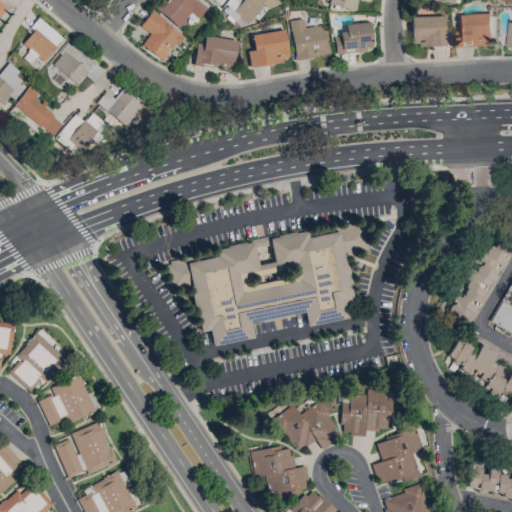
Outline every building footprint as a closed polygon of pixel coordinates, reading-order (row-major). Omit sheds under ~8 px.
[(13,7),(3,0),(0,0),(0,19),(2,21),(13,7)] [(177,27),(190,13),(196,18),(205,8),(196,0),(159,0),(154,7),(177,27)] [(277,0),(233,0),(224,12),(235,21),(237,18),(246,24),(262,5),(269,11),(277,0)] [(325,0),(325,3),(354,10),(356,0),(362,0),(369,2),(369,0),(325,0)] [(148,33),(140,46),(164,61),(182,33),(149,12),(139,27),(148,33)] [(455,15),(456,47),(491,46),(491,14),(455,15)] [(443,16),(410,16),(410,46),(444,45),(443,16)] [(20,42),(29,50),(23,58),(28,62),(34,55),(43,62),(62,37),(38,18),(20,42)] [(327,55),(322,24),(303,27),(302,18),(288,21),(294,60),(327,55)] [(344,24),(345,31),(332,32),(334,53),(372,50),(369,21),(344,24)] [(288,61),(284,30),(250,34),(252,50),(246,50),(248,66),(288,61)] [(192,62),(232,68),(236,40),(203,35),(202,44),(195,43),(192,62)] [(73,87),(96,64),(73,42),(50,66),(73,87)] [(0,102),(5,107),(23,84),(14,76),(18,71),(8,63),(0,74),(0,102)] [(51,136),(62,122),(32,99),(37,93),(28,86),(12,105),(51,136)] [(113,98),(104,91),(95,102),(126,128),(144,105),(122,87),(113,98)] [(53,137),(74,157),(87,142),(91,145),(101,135),(96,130),(102,123),(91,112),(82,121),(74,114),(53,137)] [(339,229),(338,225),(361,220),(367,248),(343,253),(353,299),(344,301),(347,316),(307,325),(304,310),(250,322),(253,336),(212,345),(209,331),(201,332),(191,289),(176,292),(175,288),(171,289),(165,264),(169,263),(169,260),(227,247),(226,244),(244,240),(245,243),(253,241),(252,238),(269,235),(269,238),(278,236),(277,233),(295,229),(296,232),(306,230),(308,236),(338,229),(339,229)] [(507,247),(494,241),(491,247),(485,244),(458,297),(452,294),(443,311),(468,324),(507,247)] [(511,337),(511,336),(511,275),(488,326),(511,337)] [(10,323),(0,321),(0,373),(4,374),(10,323)] [(37,332),(66,360),(55,372),(54,371),(44,381),(38,376),(37,377),(39,380),(28,391),(7,371),(18,360),(21,362),(22,360),(16,354),(25,344),(26,344),(25,343),(36,331),(37,332)] [(447,355),(456,365),(481,390),(503,401),(509,395),(511,396),(511,371),(504,379),(499,375),(503,367),(491,361),(495,352),(479,344),(477,350),(471,346),(468,343),(456,337),(447,355)] [(78,373),(95,410),(81,417),(67,423),(64,415),(62,416),(63,418),(49,425),(37,400),(52,393),(53,396),(54,395),(50,387),(63,380),(78,373)] [(347,392),(347,403),(340,403),(339,435),(363,436),(363,430),(388,430),(389,392),(364,391),(364,393),(347,392)] [(296,414),(290,403),(271,415),(293,452),(315,439),(320,449),(340,437),(319,400),(296,414)] [(68,432),(70,438),(53,444),(65,477),(85,470),(86,472),(113,462),(98,421),(68,432)] [(374,440),(380,462),(371,464),(377,486),(417,474),(411,452),(420,449),(414,429),(374,440)] [(0,491),(0,447),(5,443),(23,464),(10,475),(9,473),(8,473),(14,480),(3,490),(2,490),(0,491)] [(263,476),(266,497),(307,490),(303,466),(292,467),(288,445),(249,451),(253,477),(263,476)] [(511,497),(511,476),(489,473),(489,471),(467,468),(464,491),(511,497)] [(117,471),(136,507),(126,511),(83,511),(76,498),(90,490),(92,494),(94,493),(90,485),(102,478),(103,478),(102,477),(116,469),(117,471)] [(0,511),(42,511),(51,505),(29,479),(17,489),(16,489),(0,503),(0,511)] [(427,511),(420,485),(380,497),(384,511),(427,511)] [(335,511),(309,487),(284,511),(335,511)]
